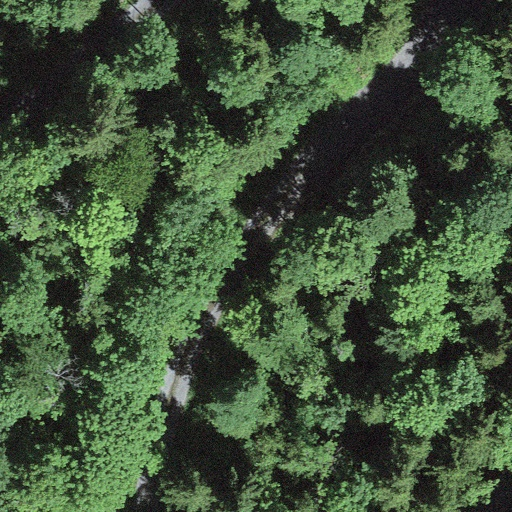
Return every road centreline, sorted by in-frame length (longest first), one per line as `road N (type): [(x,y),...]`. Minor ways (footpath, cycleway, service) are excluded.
road 1 (track): [(436,0),(438,18),(229,252),(124,511)]
road 2 (track): [(0,126),(184,0)]
